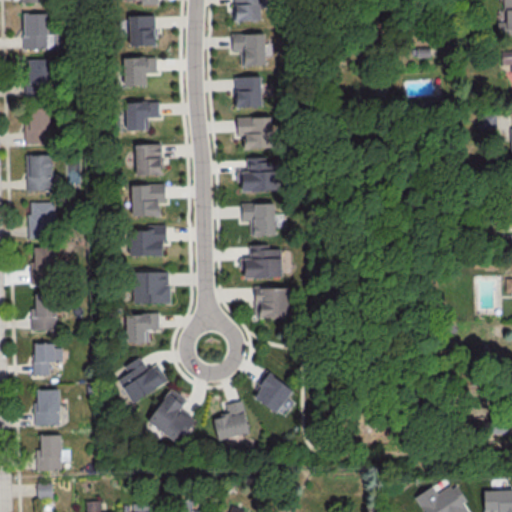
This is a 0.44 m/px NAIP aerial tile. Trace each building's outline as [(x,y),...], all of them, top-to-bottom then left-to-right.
[(233,0),(259,0),(260,19),(233,20),(232,3),(234,3),(233,0)] [(511,0),(502,0),(503,34),(511,33),(511,0)] [(44,10),(45,48),(21,48),(19,11),(44,10)] [(128,14),(155,14),(156,45),(129,45),(128,14)] [(241,64),(265,63),(264,32),(231,33),(231,50),(240,50),(241,64)] [(511,50),(501,50),(501,65),(511,65),(511,73),(511,72),(511,50)] [(156,56),(121,57),(122,86),(147,85),(146,73),(157,72),(156,56)] [(45,58),(46,94),(22,95),(21,73),(25,73),(24,59),(45,58)] [(261,106),(260,76),(235,76),(236,106),(261,106)] [(157,100),(122,101),(123,131),(148,130),(148,117),(158,117),(157,100)] [(45,106),(47,142),(22,142),(21,121),(25,121),(25,107),(45,106)] [(237,117),(270,116),(270,147),(246,147),(245,135),(237,135),(237,117)] [(135,143),(161,143),(162,173),(135,174),(135,143)] [(47,153),(49,188),(24,189),(23,168),(27,168),(27,154),(47,153)] [(248,157),(278,156),(279,189),(241,190),(240,170),(248,170),(248,157)] [(164,184),(131,185),(132,216),(157,215),(156,202),(164,202),(164,184)] [(51,201),(52,236),(25,237),(25,215),(29,215),(28,201),(51,201)] [(241,203),(274,202),(274,233),(249,234),(249,221),(241,221),(241,203)] [(163,224),(144,224),(144,228),(126,228),(126,255),(159,255),(158,242),(163,241),(163,224)] [(250,244),(281,243),(282,276),(243,277),(242,257),(250,257),(250,244)] [(51,245),(52,281),(28,282),(27,260),(30,260),(30,246),(51,245)] [(130,271),(130,302),(168,302),(168,283),(165,283),(165,270),(130,271)] [(251,285),(284,284),(285,315),(252,316),(251,285)] [(52,293),(53,329),(29,330),(28,308),(32,308),(31,294),(52,293)] [(123,313),(156,311),(157,328),(145,328),(146,341),(124,342),(123,313)] [(50,373),(50,362),(61,362),(61,343),(33,343),(33,373),(50,373)] [(121,365),(136,356),(144,369),(154,363),(165,379),(129,402),(114,378),(125,371),(121,365)] [(263,369),(290,388),(272,412),(250,395),(258,385),(253,382),(263,369)] [(168,387),(144,420),(170,439),(175,431),(181,435),(193,418),(178,407),(184,399),(168,387)] [(54,388),(56,423),(31,424),(31,403),(34,402),(34,388),(54,388)] [(210,417),(215,439),(246,431),(238,399),(222,403),(225,414),(210,417)] [(57,434),(59,470),(34,471),(33,449),(37,449),(37,435),(57,434)] [(50,494),(51,483),(39,482),(38,494),(50,494)] [(429,485),(434,492),(447,483),(466,511),(422,511),(412,496),(429,485)] [(511,511),(511,489),(480,490),(481,511),(511,511)] [(204,511),(205,511),(192,511),(192,499),(181,499),(180,511),(204,511)] [(83,503),(83,511),(113,511),(99,511),(99,502),(83,503)] [(130,503),(130,511),(161,511),(147,511),(147,502),(130,503)]
